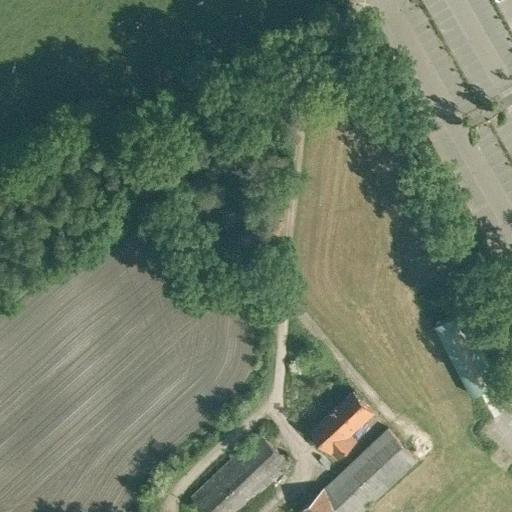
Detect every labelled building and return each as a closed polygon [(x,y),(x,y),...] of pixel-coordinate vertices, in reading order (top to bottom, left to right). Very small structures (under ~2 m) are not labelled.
[(247,205),(219,220),(236,251),(264,236),(247,205)] [(500,380),(463,309),(434,323),(471,394),(500,380)] [(347,434),(372,411),(353,391),(311,430),(336,457),(354,441),(347,434)] [(360,511),(417,458),(388,428),(299,511),(360,511)] [(236,511),(289,463),(259,433),(191,497),(205,511),(236,511)]
